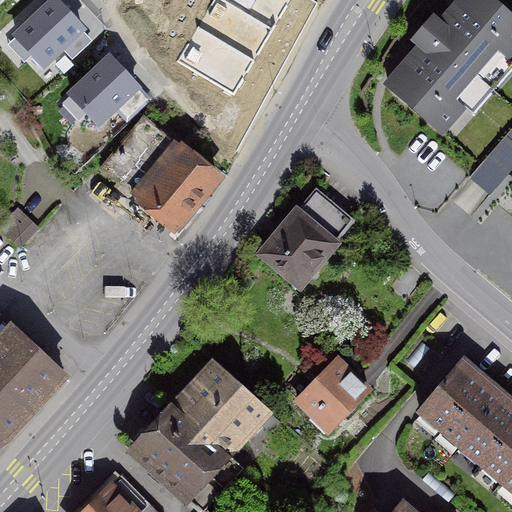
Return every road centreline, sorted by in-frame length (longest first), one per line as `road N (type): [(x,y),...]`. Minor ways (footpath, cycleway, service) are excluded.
road 1 (primary): [(103,384),(221,232),(298,109)]
road 2 (residential): [(511,324),(419,239),(352,150),(298,109)]
road 3 (primary): [(9,491),(103,384)]
road 4 (residential): [(103,384),(0,292)]
road 5 (primary): [(298,109),(368,0)]
